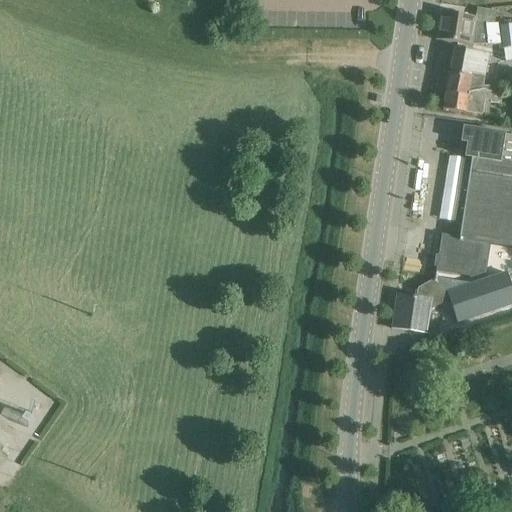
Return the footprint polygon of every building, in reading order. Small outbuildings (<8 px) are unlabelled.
[(440,14),(436,41),(461,45),(499,42),(498,23),(494,23),(489,24),(475,22),(475,19),(440,14)] [(511,45),(511,22),(501,24),(503,47),(511,45)] [(454,48),(448,77),(472,75),(484,77),(488,56),(472,53),(472,51),(454,48)] [(448,77),(445,94),(466,98),(467,95),(492,89),(492,85),(489,84),(482,86),(484,77),(472,75),(448,77)] [(444,98),(442,110),(459,113),(481,117),(482,114),(488,115),(490,100),(500,101),(502,86),(492,85),(492,89),(467,95),(466,98),(445,94),(444,98)] [(441,239),(436,273),(469,278),(484,273),(488,246),(511,249),(511,136),(503,136),(467,130),(464,145),(474,146),(459,241),(441,239)] [(439,289),(435,281),(419,290),(417,300),(404,298),(403,308),(396,307),(392,330),(426,335),(430,312),(446,302),(439,289)]
